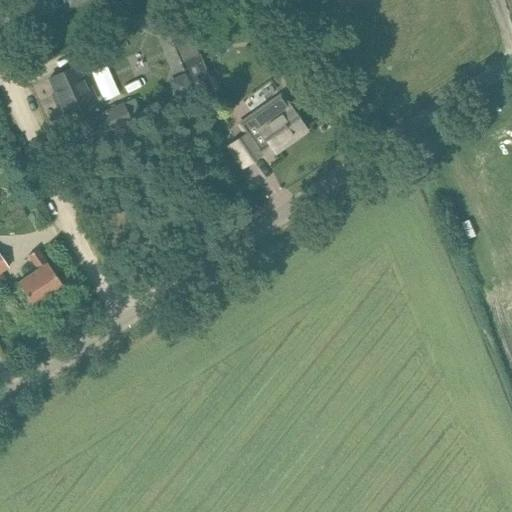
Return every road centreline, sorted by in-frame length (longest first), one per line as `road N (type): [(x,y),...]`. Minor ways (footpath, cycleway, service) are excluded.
road 1 (unclassified): [(117,319),(511,56)]
road 2 (unclassified): [(0,70),(117,319)]
road 3 (unclassified): [(0,399),(117,319)]
